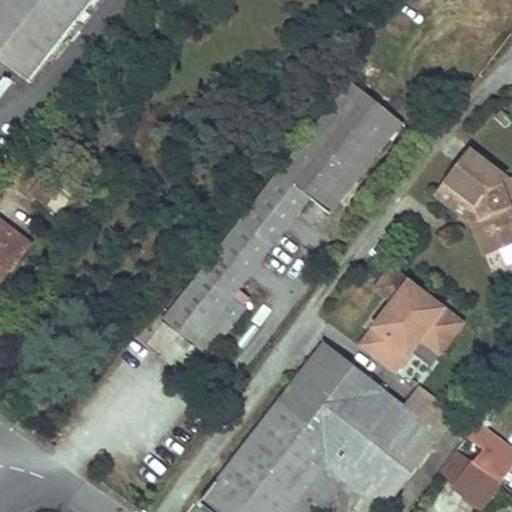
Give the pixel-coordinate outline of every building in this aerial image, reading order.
[(0,0),(0,55),(29,79),(91,0),(0,0)] [(308,197),(328,213),(400,123),(349,83),(279,170),(274,167),(266,177),(271,181),(161,319),(182,336),(205,354),(244,306),(230,295),(252,268),(289,220),(308,197)] [(28,193),(42,203),(61,178),(42,164),(66,132),(55,124),(10,183),(26,195),(28,193)] [(508,244),(505,236),(511,233),(511,215),(499,185),(504,177),(469,151),(446,183),(476,205),(481,217),(470,221),(484,254),(508,244)] [(446,183),(438,195),(470,221),(481,217),(476,205),(446,183)] [(0,279),(27,246),(0,224),(0,279)] [(439,328),(452,311),(393,266),(382,280),(400,294),(395,300),(362,342),(398,370),(423,338),(433,324),(439,328)] [(400,294),(382,280),(378,286),(395,300),(400,294)] [(442,352),(465,321),(452,311),(439,328),(433,324),(423,338),(442,352)] [(160,354),(177,339),(165,324),(147,338),(160,354)] [(322,343),(200,503),(211,511),(319,511),(343,481),(383,511),(442,435),(322,343)] [(511,450),(477,423),(466,436),(483,449),(473,461),(500,482),(511,465),(511,450)] [(473,461),(462,454),(443,479),(453,487),(473,461)] [(500,482),(473,461),(453,487),(481,507),(500,482)]
